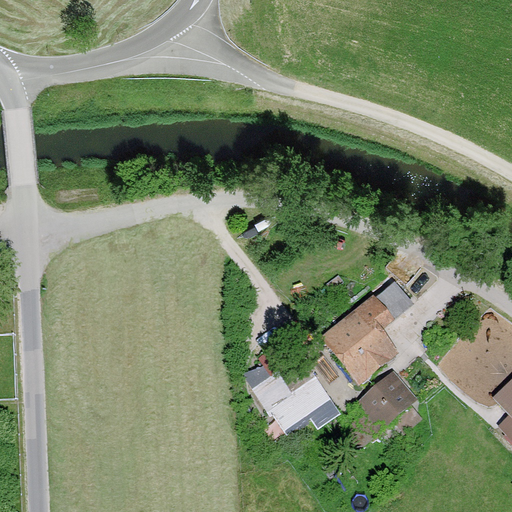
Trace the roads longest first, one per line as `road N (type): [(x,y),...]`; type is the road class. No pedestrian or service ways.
road 1 (unclassified): [(6,81),(17,108),(27,236),(38,511)]
road 2 (track): [(154,38),(259,81),(429,131),(511,175)]
road 3 (primary): [(196,0),(129,50),(6,81)]
